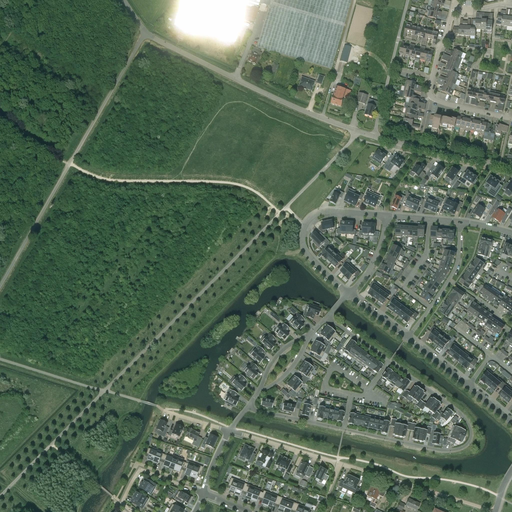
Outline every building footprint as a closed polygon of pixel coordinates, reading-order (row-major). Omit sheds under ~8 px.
[(250,8),(250,7),(258,9),(260,4),(269,7),(257,47),(267,50),(266,51),(269,52),(270,51),(331,69),(351,0),(181,0),(174,25),(235,43),(246,6),(250,8)] [(429,12),(441,15),(442,12),(438,11),(439,9),(431,6),(429,12)] [(258,9),(250,7),(250,8),(246,19),(254,22),(259,10),(258,9)] [(405,37),(406,37),(407,34),(410,34),(412,26),(412,24),(407,23),(406,24),(403,37),(405,37)] [(458,36),(464,36),(465,26),(459,26),(459,28),(453,27),(453,33),(459,34),(458,36)] [(417,36),(420,37),(422,28),(417,27),(414,39),(416,40),(417,36)] [(428,39),(431,39),(433,31),(428,30),(424,42),(427,43),(428,39)] [(410,57),(413,45),(410,44),(409,48),(406,47),(404,56),(410,57)] [(347,63),(351,48),(344,46),(340,61),(347,63)] [(420,60),(423,47),(421,47),(420,51),(417,50),(415,58),(420,60)] [(427,52),(425,61),(431,62),(434,50),(431,49),(430,53),(427,52)] [(453,49),(451,55),(461,58),(463,53),(453,49)] [(248,61),(251,63),(252,64),(253,64),(254,65),(255,65),(256,65),(260,56),(262,53),(260,52),(259,53),(258,52),(253,50),(251,53),(248,61)] [(449,60),(460,64),(462,59),(461,58),(451,55),(450,58),(449,57),(444,55),(443,57),(449,60)] [(467,66),(471,67),(475,57),(471,56),(467,66)] [(448,61),(447,65),(458,69),(460,64),(449,60),(443,57),(442,59),(447,61),(448,61)] [(453,72),(456,73),(458,69),(447,65),(445,70),(449,71),(453,73),(453,72)] [(448,73),(447,76),(457,80),(459,75),(457,74),(456,73),(453,72),(453,73),(449,71),(445,70),(443,69),(442,71),(447,73),(448,73)] [(440,77),(439,79),(442,80),(445,81),(453,84),(455,85),(457,80),(447,76),(446,79),(440,77)] [(299,86),(311,91),(314,82),(302,78),(299,86)] [(405,86),(421,90),(422,87),(415,85),(416,80),(410,79),(410,81),(406,81),(405,86),(403,85),(402,86),(405,87),(405,86)] [(442,80),(439,79),(438,81),(437,84),(443,86),(454,91),(456,86),(455,85),(453,84),(445,81),(442,80)] [(454,91),(443,86),(442,89),(441,89),(439,89),(438,90),(452,96),(454,91)] [(344,98),(349,99),(351,91),(347,90),(336,87),(331,104),(341,107),(344,98)] [(472,98),(474,90),(468,89),(465,104),(468,104),(469,99),(469,97),(472,98)] [(477,101),(477,99),(479,91),(474,90),(472,98),(470,105),(473,105),(476,106),(476,103),(477,101)] [(403,97),(410,99),(410,98),(419,100),(420,97),(413,96),(413,93),(404,91),(403,97)] [(368,95),(359,92),(356,102),(365,104),(368,95)] [(410,98),(410,99),(409,104),(425,107),(426,104),(418,102),(419,100),(410,98)] [(369,99),(364,115),(373,118),(378,102),(369,99)] [(406,108),(405,114),(418,117),(419,114),(415,113),(415,111),(407,109),(408,109),(406,108)] [(455,127),(457,117),(451,115),(450,120),(444,118),(444,116),(442,116),(442,118),(431,115),(430,120),(434,121),(431,134),(439,135),(440,130),(439,130),(440,127),(443,128),(443,129),(444,130),(445,130),(447,130),(447,129),(448,129),(448,126),(452,127),(451,131),(454,131),(455,127)] [(404,119),(404,120),(403,127),(407,128),(407,127),(419,129),(419,126),(412,125),(413,121),(404,119)] [(492,130),(491,130),(488,140),(494,141),(495,134),(497,126),(494,125),(492,130)] [(504,132),(505,126),(499,125),(499,126),(497,126),(495,134),(500,135),(501,131),(504,132)] [(370,163),(378,169),(387,156),(378,151),(370,163)] [(404,163),(395,157),(392,160),(390,159),(384,168),(386,170),(389,166),(392,168),(394,165),(399,169),(401,167),(402,167),(404,164),(403,163),(404,163)] [(422,172),(426,166),(421,163),(419,166),(416,164),(411,171),(419,176),(418,177),(421,179),(425,174),(422,172)] [(435,170),(431,167),(426,176),(429,178),(432,175),(438,179),(440,175),(440,176),(443,172),(442,172),(444,169),(438,165),(435,170)] [(455,178),(459,173),(452,168),(446,177),(451,181),(450,182),(451,183),(450,185),(453,187),(458,180),(455,178)] [(460,177),(458,180),(461,182),(463,180),(466,182),(467,181),(472,184),(473,184),(474,184),(476,181),(475,180),(477,178),(468,171),(466,174),(464,173),(461,178),(460,177)] [(486,183),(492,187),(490,190),(493,192),(491,194),(495,197),(500,189),(497,187),(500,182),(491,176),(490,177),(489,177),(487,181),(486,183)] [(429,191),(429,187),(425,186),(427,180),(423,179),(421,189),(429,191)] [(511,181),(508,186),(506,185),(502,190),(511,195),(511,194),(511,181)] [(344,201),(350,204),(355,193),(349,191),(350,189),(348,188),(345,193),(348,194),(344,201)] [(369,205),(374,194),(369,192),(370,190),(368,189),(365,195),(367,196),(364,203),(364,204),(367,205),(367,204),(369,205)] [(335,192),(330,202),(336,205),(339,198),(341,199),(344,193),(339,191),(338,193),(335,192)] [(355,193),(350,204),(355,206),(359,199),(361,200),(362,198),(363,195),(361,194),(360,196),(355,193)] [(405,207),(410,209),(415,198),(410,195),(410,194),(408,193),(405,199),(408,200),(405,207)] [(380,197),(374,194),(369,205),(375,208),(378,201),(380,202),(383,197),(380,196),(380,197)] [(391,207),(397,209),(400,202),(402,203),(405,197),(400,195),(399,198),(395,196),(391,207)] [(430,211),(435,199),(429,197),(429,196),(427,195),(425,200),(427,201),(424,208),(430,211)] [(449,212),(454,201),(448,199),(449,197),(446,196),(444,202),(446,203),(444,210),(449,212)] [(476,216),(482,206),(478,203),(481,199),(477,196),(470,207),(474,209),(472,213),(472,214),(475,216),(475,215),(476,216)] [(421,200),(415,198),(410,209),(416,211),(419,204),(421,206),(424,200),(421,199),(421,200)] [(440,202),(435,199),(430,211),(435,213),(438,206),(441,207),(443,202),(441,201),(440,202)] [(459,204),(454,201),(449,212),(451,213),(450,214),(454,215),(454,214),(455,215),(458,208),(460,209),(462,203),(460,202),(459,204)] [(495,220),(496,220),(502,210),(498,208),(500,204),(497,201),(490,212),(494,214),(491,217),(492,218),(492,219),(494,220),(495,220)] [(482,206),(476,216),(480,218),(483,215),(486,217),(492,206),(489,204),(486,208),(482,206)] [(506,213),(502,210),(496,220),(500,223),(502,219),(506,221),(511,210),(509,208),(506,213)] [(318,229),(322,234),(326,233),(326,230),(334,228),(332,221),(328,222),(325,222),(322,223),(322,225),(318,229)] [(337,234),(346,235),(347,222),(342,221),(341,229),(338,228),(337,234)] [(347,222),(346,235),(356,236),(356,231),(353,230),(354,223),(347,222)] [(359,236),(368,237),(369,224),(363,223),(363,231),(359,231),(359,236)] [(369,224),(368,237),(378,238),(378,232),(375,232),(375,224),(374,224),(375,223),(371,223),(371,224),(369,224)] [(315,233),(311,237),(315,242),(314,243),(318,247),(324,242),(327,245),(329,242),(322,235),(320,237),(315,233)] [(482,238),(480,244),(492,247),(494,241),(482,238)] [(492,247),(480,244),(480,245),(479,250),(490,253),(492,248),(492,247)] [(507,257),(511,246),(505,244),(502,254),(507,256),(507,257)] [(326,260),(335,250),(334,251),(328,245),(324,249),(327,251),(322,256),(326,260)] [(394,246),(391,251),(400,256),(403,250),(394,246)] [(335,250),(326,260),(327,260),(331,264),(340,254),(335,250)] [(442,256),(453,259),(455,254),(444,250),(442,256)] [(489,258),(490,253),(479,250),(478,255),(489,258)] [(398,261),(400,256),(391,251),(388,256),(398,261)] [(340,254),(331,264),(336,268),(344,258),(340,254)] [(398,261),(388,256),(386,261),(395,265),(394,264),(396,260),(398,261)] [(453,259),(442,256),(444,256),(442,261),(440,261),(450,264),(452,259),(453,259)] [(473,263),(483,270),(486,266),(476,259),(473,263)] [(393,270),(395,265),(386,261),(384,266),(393,270)] [(450,264),(440,261),(439,266),(449,269),(450,264)] [(344,276),(344,277),(353,267),(349,263),(341,272),(345,276),(344,276)] [(470,268),(478,274),(482,270),(483,270),(473,263),(470,268)] [(390,275),(393,270),(384,266),(382,265),(381,268),(381,267),(380,269),(380,270),(390,275)] [(449,269),(439,266),(440,267),(439,271),(447,275),(449,269)] [(360,273),(353,267),(344,277),(349,281),(354,276),(356,278),(360,273)] [(470,268),(469,269),(470,269),(467,273),(476,279),(475,279),(478,274),(470,268)] [(447,275),(439,271),(436,275),(443,280),(447,275)] [(467,273),(465,276),(464,277),(463,277),(473,284),(476,279),(467,273)] [(433,279),(440,284),(443,280),(436,275),(433,279)] [(473,284),(463,277),(460,282),(470,289),(473,284)] [(429,283),(437,289),(440,284),(433,279),(430,284),(429,283)] [(368,294),(373,298),(381,287),(373,281),(369,287),(372,289),(368,294)] [(437,289),(429,283),(425,287),(434,293),(437,289)] [(485,298),(490,289),(486,286),(480,294),(485,298)] [(378,301),(386,291),(381,287),(373,298),(373,297),(378,301)] [(422,292),(432,298),(431,297),(434,293),(425,287),(422,292)] [(456,288),(452,294),(462,300),(466,295),(456,288)] [(489,301),(495,292),(490,289),(485,298),(489,301)] [(386,291),(378,301),(383,304),(390,294),(386,291)] [(432,298),(422,292),(424,293),(421,297),(429,303),(432,298)] [(495,292),(489,301),(494,304),(500,294),(499,295),(495,292)] [(462,300),(452,294),(449,298),(459,305),(458,304),(461,300),(462,301),(462,300)] [(505,297),(500,294),(494,304),(498,307),(500,305),(499,305),(505,297)] [(393,312),(401,302),(393,296),(389,301),(392,304),(389,309),(393,312)] [(499,305),(500,305),(504,308),(511,298),(510,298),(509,300),(505,297),(499,305)] [(446,302),(456,309),(459,305),(449,298),(446,302)] [(393,312),(398,316),(404,307),(400,304),(401,302),(393,312)] [(456,309),(446,302),(443,307),(451,313),(455,309),(456,309)] [(472,316),(479,306),(474,303),(467,313),(472,316)] [(313,306),(313,307),(310,306),(307,312),(308,312),(306,316),(313,319),(315,315),(317,316),(317,315),(318,316),(320,310),(319,310),(320,310),(316,308),(317,307),(313,306)] [(476,319),(483,309),(479,306),(472,316),(473,315),(477,317),(476,319)] [(409,311),(404,307),(398,316),(403,319),(402,320),(403,320),(410,309),(409,311)] [(448,318),(451,313),(443,307),(442,308),(443,308),(440,312),(448,318)] [(418,315),(410,309),(403,320),(407,323),(411,318),(414,320),(418,315)] [(483,309),(476,319),(481,322),(488,312),(483,309)] [(488,312),(481,322),(482,321),(486,324),(484,327),(491,317),(491,318),(492,316),(488,312)] [(301,323),(304,320),(298,314),(295,318),(293,316),(289,322),(293,325),(292,326),(295,329),(296,328),(298,330),(299,329),(299,330),(303,326),(302,325),(303,325),(301,323)] [(491,317),(484,327),(488,330),(495,320),(491,318),(491,317)] [(493,333),(500,324),(495,320),(488,330),(493,333)] [(285,339),(288,335),(288,334),(286,332),(289,329),(283,324),(280,327),(278,326),(274,331),(275,332),(278,335),(277,336),(280,338),(281,337),(284,339),(285,339)] [(504,327),(500,324),(493,333),(494,332),(499,335),(504,327)] [(327,326),(324,331),(334,339),(337,334),(327,326)] [(428,339),(433,343),(441,332),(433,326),(430,331),(432,334),(428,339)] [(334,339),(324,331),(320,335),(325,339),(323,342),(328,345),(329,345),(334,339)] [(446,336),(441,332),(433,343),(433,342),(438,346),(446,336)] [(272,343),(275,339),(269,334),(266,338),(264,336),(260,341),(264,345),(264,346),(266,348),(267,347),(270,350),(270,349),(271,350),(275,346),(274,345),(274,344),(272,343)] [(446,336),(438,346),(443,350),(450,341),(445,337),(446,336)] [(355,346),(356,344),(351,341),(343,352),(347,356),(355,346)] [(316,342),(313,347),(324,353),(328,345),(323,342),(322,345),(316,342)] [(456,353),(460,349),(456,345),(456,344),(453,342),(449,347),(452,349),(448,354),(453,358),(456,353)] [(347,356),(351,358),(359,348),(355,346),(347,356)] [(261,356),(264,352),(258,347),(255,350),(251,356),(253,358),(253,359),(256,361),(256,360),(259,362),(260,363),(264,358),(263,358),(263,357),(261,356)] [(320,360),(324,353),(313,347),(310,352),(316,355),(315,358),(320,360)] [(351,358),(355,361),(362,351),(359,348),(351,358)] [(462,356),(465,352),(465,351),(464,352),(460,349),(456,353),(453,358),(458,361),(462,356)] [(362,351),(355,361),(359,364),(366,354),(362,351)] [(467,359),(470,355),(465,352),(462,356),(458,361),(462,365),(462,366),(467,359)] [(359,364),(363,367),(370,357),(366,354),(359,364)] [(478,361),(470,355),(467,359),(462,366),(467,369),(471,364),(474,366),(478,361)] [(365,366),(368,368),(374,360),(370,357),(363,367),(364,368),(365,366)] [(375,366),(378,362),(374,360),(368,368),(367,370),(371,372),(372,370),(375,366)] [(301,367),(312,374),(311,374),(314,369),(315,370),(317,367),(312,364),(310,366),(304,362),(301,367)] [(255,372),(258,368),(252,363),(249,367),(247,365),(243,371),(247,374),(246,375),(249,377),(250,376),(252,379),(253,378),(253,379),(257,375),(256,374),(257,374),(255,372)] [(302,378),(306,382),(309,379),(312,374),(301,367),(298,372),(304,375),(302,378)] [(480,380),(485,384),(493,374),(489,370),(480,380)] [(389,376),(386,380),(390,383),(389,385),(396,375),(392,372),(389,376)] [(493,374),(485,384),(486,384),(490,388),(498,378),(496,380),(492,376),(494,374),(493,374)] [(241,390),(241,391),(245,386),(244,386),(245,385),(243,384),(246,380),(240,375),(237,378),(232,384),(235,386),(234,387),(237,389),(238,388),(240,390),(241,390)] [(393,388),(400,378),(396,375),(389,385),(393,388)] [(294,377),(290,381),(300,389),(304,385),(306,382),(302,378),(299,381),(294,377)] [(404,381),(400,378),(393,388),(394,386),(398,389),(404,381)] [(501,389),(505,384),(498,378),(490,388),(495,391),(499,387),(501,389)] [(404,381),(398,389),(403,392),(409,382),(405,379),(404,381)] [(300,389),(290,381),(287,385),(292,390),(290,392),(295,396),(300,389)] [(500,396),(504,399),(511,389),(505,384),(501,389),(504,391),(500,396)] [(411,401),(419,390),(416,387),(415,388),(414,387),(409,393),(406,391),(402,396),(406,399),(408,396),(412,399),(411,401)] [(423,392),(419,390),(411,401),(416,404),(415,406),(419,408),(423,402),(420,400),(424,394),(422,393),(423,392)] [(237,394),(230,391),(228,395),(226,394),(223,400),(225,401),(228,402),(227,403),(231,405),(231,404),(234,405),(235,405),(238,400),(237,400),(237,399),(235,398),(237,394)] [(265,407),(265,408),(267,408),(268,407),(272,408),(274,402),(263,399),(263,400),(262,400),(261,405),(262,405),(262,406),(265,407)] [(427,413),(429,411),(436,401),(432,399),(431,400),(430,399),(426,404),(423,402),(419,408),(422,410),(427,413)] [(435,420),(439,414),(436,412),(440,406),(439,405),(439,404),(436,401),(429,411),(434,414),(431,417),(435,420)] [(293,406),(283,404),(281,410),(286,411),(286,412),(288,412),(289,412),(292,412),(293,412),(294,407),(293,406)] [(310,405),(304,404),(302,414),(302,415),(307,417),(308,416),(310,405)] [(325,406),(319,405),(316,419),(322,420),(323,418),(322,418),(325,406)] [(451,414),(452,413),(447,410),(446,410),(440,418),(445,423),(452,414),(451,414)] [(389,420),(384,419),(381,431),(381,433),(386,434),(389,420)] [(394,436),(398,437),(401,423),(396,422),(396,420),(392,419),(390,426),(394,427),(393,434),(394,435),(394,436)] [(158,434),(164,437),(168,428),(165,427),(167,423),(160,420),(159,421),(158,421),(157,425),(158,425),(156,429),(159,431),(158,434)] [(410,431),(412,424),(407,423),(407,424),(401,423),(398,437),(403,438),(403,437),(405,437),(406,431),(410,431)] [(412,424),(410,431),(413,432),(412,439),(414,439),(414,440),(418,441),(420,430),(421,427),(415,426),(416,425),(412,424)] [(171,437),(172,433),(179,436),(183,428),(176,425),(173,431),(170,430),(168,435),(171,437)] [(450,432),(452,433),(452,432),(462,437),(465,431),(453,426),(450,432)] [(420,430),(418,441),(422,442),(423,441),(424,441),(426,434),(430,435),(431,428),(427,427),(426,431),(420,430)] [(189,429),(185,437),(194,441),(192,444),(197,447),(201,439),(197,437),(199,434),(189,429)] [(440,434),(434,433),(435,430),(432,430),(431,435),(433,436),(432,443),(432,444),(438,445),(438,444),(440,434)] [(454,440),(460,443),(462,437),(452,432),(452,433),(448,441),(453,443),(454,440)] [(205,445),(213,448),(217,438),(216,438),(217,436),(213,435),(213,436),(210,435),(207,441),(204,440),(201,447),(204,448),(205,445)] [(248,462),(251,464),(255,455),(252,453),(254,450),(245,445),(242,450),(241,450),(239,455),(240,455),(240,456),(249,460),(248,462)] [(152,462),(157,449),(152,447),(151,449),(148,448),(146,454),(149,455),(147,460),(149,461),(150,461),(151,461),(151,462),(151,461),(152,462)] [(162,460),(164,455),(161,453),(161,454),(156,452),(157,449),(152,462),(153,462),(154,463),(154,462),(155,463),(157,464),(159,459),(162,460)] [(267,457),(269,453),(262,450),(260,454),(258,457),(259,457),(257,461),(264,464),(263,466),(266,467),(268,461),(270,459),(267,457)] [(167,456),(164,455),(162,460),(165,462),(163,466),(166,467),(167,468),(168,468),(173,456),(168,454),(167,456)] [(173,470),(178,458),(173,456),(168,468),(169,468),(170,469),(171,469),(172,470),(173,470)] [(279,456),(275,465),(287,470),(287,469),(288,470),(287,472),(289,473),(292,468),(289,467),(288,467),(291,461),(279,456)] [(184,460),(178,458),(173,470),(174,470),(175,471),(176,471),(179,472),(181,468),(183,469),(186,463),(183,462),(184,460)] [(190,477),(195,464),(190,462),(189,464),(186,463),(183,469),(186,470),(185,474),(187,475),(187,476),(187,475),(188,476),(189,476),(190,476),(190,477)] [(307,470),(309,466),(301,462),(296,473),(297,473),(295,475),(300,478),(301,475),(304,476),(305,476),(309,478),(312,472),(307,470)] [(195,464),(190,477),(191,477),(192,477),(192,478),(193,478),(195,479),(197,474),(200,475),(203,467),(195,464)] [(327,471),(320,468),(318,472),(315,470),(313,475),(316,477),(315,478),(320,480),(321,480),(321,479),(326,482),(329,476),(325,475),(327,471)] [(347,490),(354,477),(351,475),(350,476),(347,475),(344,482),(341,481),(338,486),(347,490)] [(354,477),(347,490),(356,495),(359,489),(356,488),(359,481),(357,479),(357,478),(354,477)] [(234,494),(239,481),(231,478),(228,486),(231,487),(229,492),(231,493),(232,493),(233,493),(234,494)] [(142,483),(139,488),(150,494),(156,485),(146,479),(143,484),(142,483)] [(239,481),(234,494),(235,494),(236,494),(237,495),(239,496),(241,491),(244,492),(246,487),(247,484),(239,481)] [(246,487),(244,492),(247,494),(245,498),(248,499),(249,499),(249,500),(250,500),(255,488),(250,486),(249,488),(246,487)] [(374,503),(376,500),(378,495),(383,498),(386,492),(381,490),(380,490),(371,486),(367,496),(373,499),(369,506),(371,507),(372,506),(374,508),(376,504),(374,503)] [(255,488),(250,500),(251,500),(252,501),(253,501),(256,502),(257,498),(260,499),(263,493),(260,492),(261,490),(255,488)] [(187,503),(188,502),(188,503),(189,502),(189,501),(190,500),(191,499),(191,498),(190,497),(191,497),(190,497),(188,496),(189,496),(188,496),(187,495),(187,496),(178,491),(174,499),(181,503),(183,501),(187,503)] [(263,493),(260,499),(263,500),(262,504),(264,505),(264,506),(264,505),(265,506),(266,506),(267,506),(267,507),(272,494),(264,491),(263,493)] [(147,500),(136,493),(133,497),(135,498),(132,503),(142,509),(147,500)] [(272,494),(267,507),(267,506),(268,507),(269,507),(269,508),(270,507),(272,508),(274,504),(277,505),(280,497),(272,494)] [(280,497),(277,505),(280,506),(278,511),(280,511),(281,511),(283,511),(288,500),(280,497)] [(406,506),(417,511),(420,504),(409,499),(406,506)] [(288,500),(283,511),(289,511),(290,510),(293,511),(296,503),(288,500)] [(399,510),(397,511),(404,511),(405,511),(402,511),(405,505),(400,502),(397,509),(399,510)] [(169,509),(174,511),(183,511),(184,511),(179,509),(181,506),(176,503),(174,505),(172,504),(169,509)] [(296,503),(293,511),(294,511),(302,511),(304,507),(296,503)]
